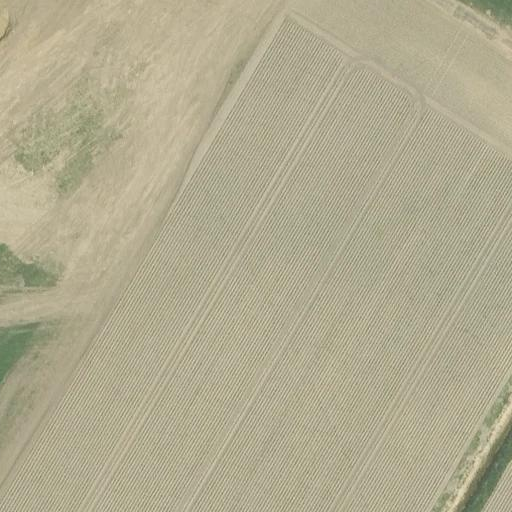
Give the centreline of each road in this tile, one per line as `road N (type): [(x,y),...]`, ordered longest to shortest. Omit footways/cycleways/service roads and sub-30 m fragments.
road 1 (track): [(355,0),(325,7),(28,511)]
road 2 (track): [(511,51),(381,0)]
